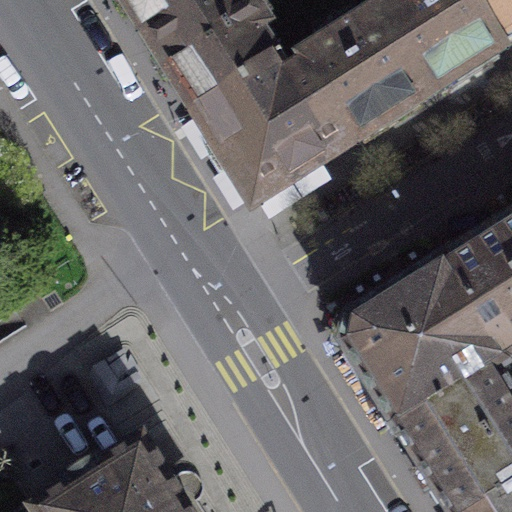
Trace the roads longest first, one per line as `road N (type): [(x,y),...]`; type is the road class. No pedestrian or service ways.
road 1 (residential): [(20,0),(230,325)]
road 2 (residential): [(230,325),(511,145)]
road 3 (residential): [(230,325),(348,511)]
